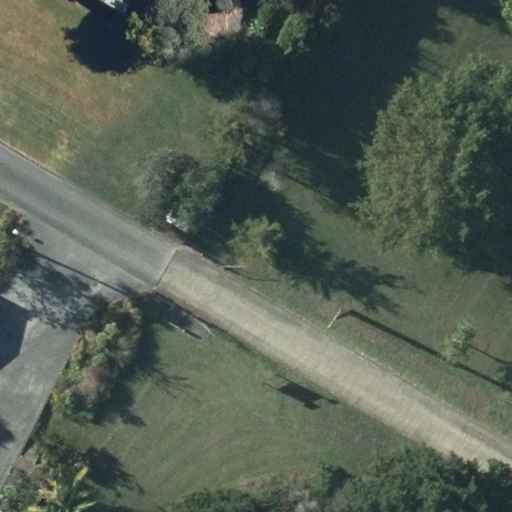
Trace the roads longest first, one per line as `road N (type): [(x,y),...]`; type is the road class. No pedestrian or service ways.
road 1 (track): [(511,479),(205,295)]
road 2 (residential): [(0,174),(205,295)]
